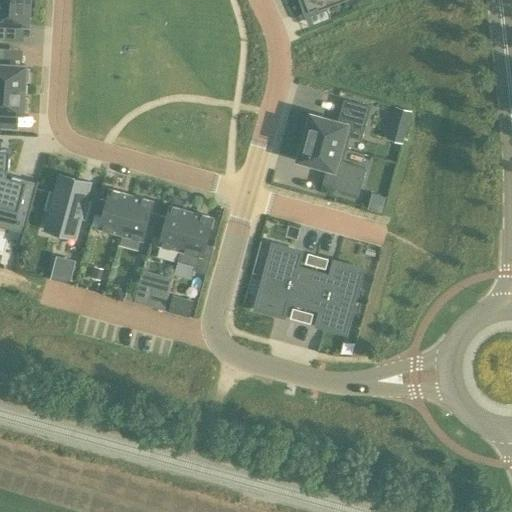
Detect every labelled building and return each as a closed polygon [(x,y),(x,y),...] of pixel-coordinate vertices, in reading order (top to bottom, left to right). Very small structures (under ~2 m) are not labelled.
[(28,26),(29,2),(0,0),(0,40),(5,41),(6,25),(28,26)] [(303,0),(308,12),(316,9),(317,12),(346,0),(303,0)] [(0,88),(24,90),(24,82),(28,82),(29,69),(25,69),(25,66),(3,65),(4,49),(0,48),(0,88)] [(24,90),(0,88),(0,122),(1,112),(22,114),(22,111),(26,111),(27,98),(23,98),(24,90)] [(304,133),(303,137),(345,149),(351,126),(310,114),(308,120),(305,119),(301,133),(304,133)] [(341,162),(345,149),(303,137),(302,141),(299,140),(295,154),(298,155),(297,160),(327,169),(322,185),(357,195),(365,169),(341,162)] [(0,218),(24,225),(35,184),(12,178),(11,179),(5,177),(5,168),(7,168),(8,151),(0,150),(0,143),(0,142),(0,218)] [(345,151),(343,159),(365,164),(367,157),(345,151)] [(48,191),(45,205),(50,207),(45,225),(47,225),(48,222),(76,230),(73,239),(75,239),(80,219),(86,221),(91,202),(89,201),(89,204),(85,202),(90,183),(59,175),(54,193),(48,191)] [(98,228),(120,234),(131,195),(109,189),(106,201),(98,199),(94,214),(102,216),(98,228)] [(382,211),(385,196),(372,193),(368,208),(382,211)] [(152,201),(131,195),(120,234),(142,240),(143,234),(152,236),(158,215),(149,213),(152,201)] [(158,215),(152,236),(160,238),(158,245),(180,251),(190,212),(169,206),(166,217),(158,215)] [(212,218),(190,212),(180,251),(177,261),(195,266),(193,271),(206,274),(213,247),(205,245),(212,218)] [(266,243),(257,276),(302,287),(307,271),(290,267),(294,251),(266,243)] [(300,253),(298,263),(308,266),(311,256),(300,253)] [(55,256),(50,279),(69,284),(75,261),(55,256)] [(311,256),(308,266),(318,269),(321,258),(311,256)] [(307,271),(302,287),(348,299),(356,267),(327,259),(323,276),(307,271)] [(143,268),(138,285),(129,283),(125,298),(164,309),(173,276),(143,268)] [(257,276),(248,308),(277,316),(282,299),(298,304),(302,287),(257,276)] [(302,287),(298,304),(314,308),(310,324),(339,332),(348,299),(302,287)] [(167,310),(190,317),(195,297),(173,291),(167,310)] [(286,306),(284,316),(294,319),(297,309),(286,306)] [(297,309),(294,319),(304,322),(307,312),(297,309)]
